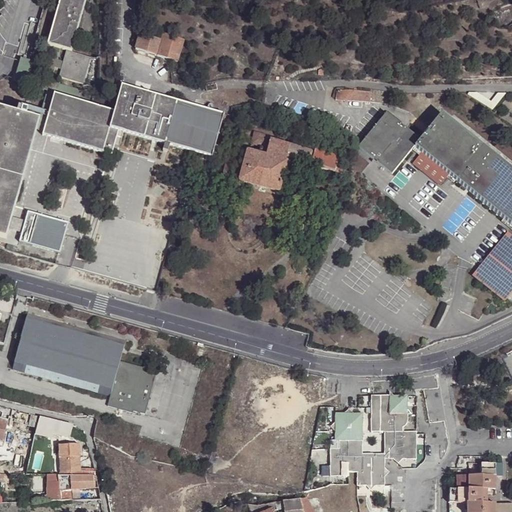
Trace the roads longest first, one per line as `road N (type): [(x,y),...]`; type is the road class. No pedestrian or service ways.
road 1 (residential): [(0,273),(347,368),(439,358),(511,328)]
road 2 (residential): [(106,511),(87,428),(0,403)]
